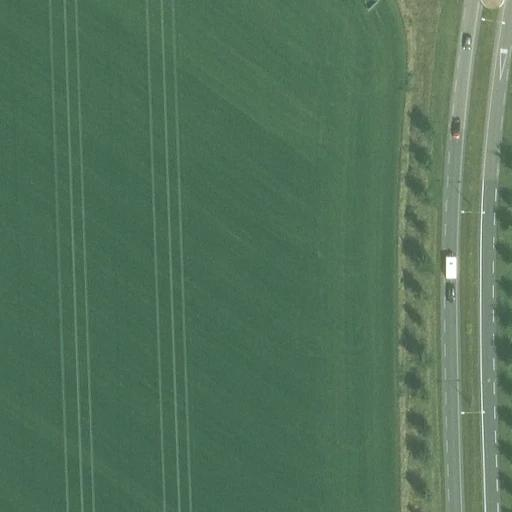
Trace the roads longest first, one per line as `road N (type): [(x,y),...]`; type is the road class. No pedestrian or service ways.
road 1 (primary): [(472,0),(455,141),(449,308),(455,511)]
road 2 (primary): [(492,511),(488,194),(511,2)]
